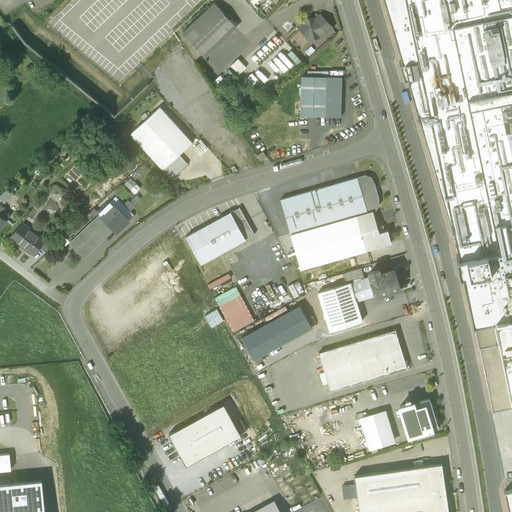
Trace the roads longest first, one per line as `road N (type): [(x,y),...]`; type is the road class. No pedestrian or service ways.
road 1 (tertiary): [(474,511),(434,291),(391,141)]
road 2 (unclassified): [(391,141),(183,210),(126,250),(73,305)]
road 3 (unclassified): [(73,305),(179,511)]
road 4 (tertiary): [(391,141),(349,0)]
